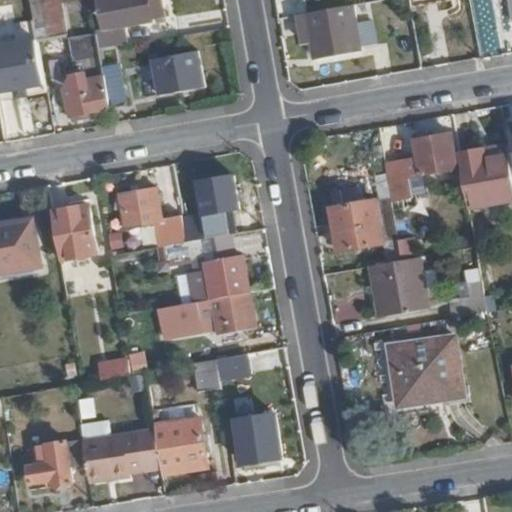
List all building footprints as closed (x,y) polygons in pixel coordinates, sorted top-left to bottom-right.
[(71,36),(65,0),(31,0),(39,40),(40,42),(71,36)] [(170,15),(167,0),(120,0),(121,2),(103,6),(106,26),(98,28),(100,36),(102,49),(132,44),(129,23),(170,15)] [(511,23),(511,0),(495,0),(500,26),(511,23)] [(362,52),(355,4),(310,12),(318,59),(362,52)] [(102,49),(100,36),(78,40),(83,66),(87,66),(88,74),(77,76),(78,86),(69,87),(75,122),(97,118),(96,112),(113,110),(113,108),(108,80),(102,49)] [(40,42),(39,40),(0,47),(0,93),(48,85),(40,42)] [(208,86),(202,51),(157,59),(164,94),(208,86)] [(129,105),(124,77),(108,80),(113,108),(129,105)] [(456,169),(451,137),(416,142),(419,162),(386,167),(391,196),(392,202),(413,198),(410,178),(456,169)] [(511,200),(511,159),(511,153),(487,156),(486,150),(460,154),(470,209),(511,200)] [(366,197),(361,167),(330,172),(336,202),(366,197)] [(243,211),(237,177),(202,183),(208,217),(243,211)] [(166,223),(160,187),(123,194),(129,231),(166,223)] [(392,202),(391,196),(334,206),(341,248),(398,238),(392,202)] [(99,254),(91,205),(53,211),(62,261),(99,254)] [(0,273),(43,266),(34,219),(0,225),(0,273)] [(215,239),(213,225),(187,229),(189,243),(207,240),(215,239)] [(210,257),(207,240),(189,243),(165,247),(167,265),(210,257)] [(250,292),(244,255),(209,261),(215,298),(250,292)] [(428,310),(420,257),(372,266),(377,294),(383,293),(386,317),(428,310)] [(487,311),(484,294),(479,295),(477,285),(466,286),(467,298),(450,301),(453,317),(487,311)] [(256,330),(250,292),(215,298),(221,335),(256,330)] [(470,397),(460,337),(418,343),(426,391),(448,387),(450,400),(470,397)] [(426,391),(418,343),(394,347),(401,395),(426,391)] [(101,360),(104,378),(150,371),(147,352),(101,360)] [(248,367),(246,353),(216,359),(218,372),(248,367)] [(218,372),(216,359),(195,362),(199,391),(221,388),(218,372)] [(284,457),(276,413),(256,416),(257,425),(238,428),(244,464),(284,457)] [(212,469),(204,420),(157,427),(161,454),(165,477),(212,469)] [(142,457),(161,454),(157,427),(85,439),(91,482),(130,476),(130,471),(145,469),(142,457)] [(75,486),(68,443),(50,446),(52,464),(26,468),(29,487),(56,482),(57,489),(75,486)]
